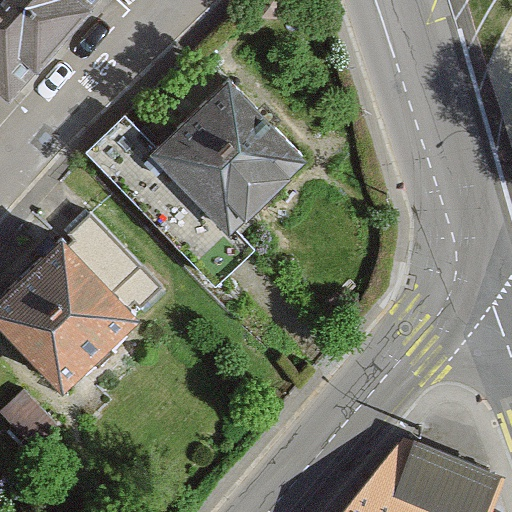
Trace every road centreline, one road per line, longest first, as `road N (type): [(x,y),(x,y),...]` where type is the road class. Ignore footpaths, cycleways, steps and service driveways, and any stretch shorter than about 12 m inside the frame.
road 1 (residential): [(455,266),(438,309),(262,511)]
road 2 (residential): [(455,266),(448,216),(378,0)]
road 3 (residential): [(0,191),(171,0)]
